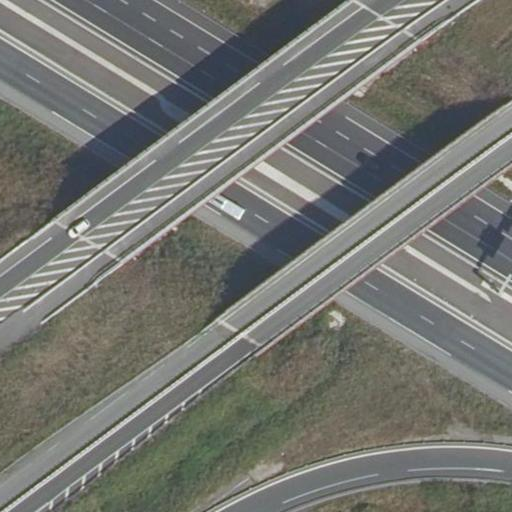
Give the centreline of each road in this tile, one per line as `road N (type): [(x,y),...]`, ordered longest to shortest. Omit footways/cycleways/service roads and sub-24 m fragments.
road 1 (trunk): [(20,511),(511,147)]
road 2 (trunk): [(0,57),(511,369)]
road 3 (trunk): [(405,0),(0,285)]
road 4 (trunk): [(511,242),(105,0)]
road 5 (trunk): [(246,511),(337,471),(469,457),(511,464)]
